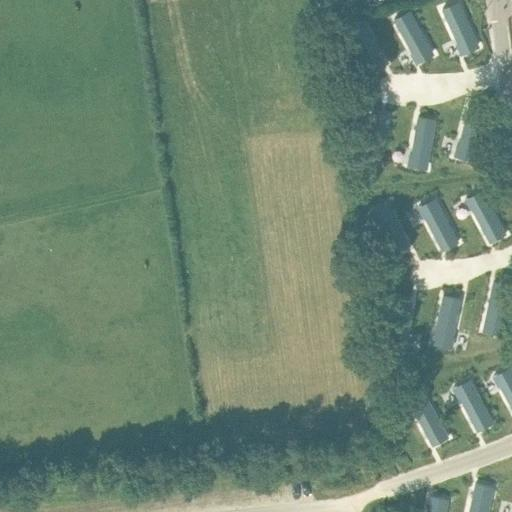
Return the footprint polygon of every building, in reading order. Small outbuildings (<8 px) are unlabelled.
[(459,0),(442,8),(458,42),(456,43),(461,54),(472,49),(471,47),(479,44),(459,0)] [(410,10),(394,18),(413,51),(411,52),(417,63),(427,57),(426,55),(433,51),(410,10)] [(362,19),(346,28),(365,61),(363,62),(369,73),(379,67),(378,65),(385,61),(362,19)] [(458,143),(455,155),(466,158),(467,156),(475,158),(486,111),(468,107),(460,144),(458,143)] [(363,149),(361,161),(373,163),(373,161),(381,163),(389,115),(372,112),(365,150),(363,149)] [(410,153),(408,165),(420,167),(420,165),(428,166),(436,119),(419,116),(412,153),(410,153)] [(476,193),(465,199),(471,209),(472,208),(490,242),(506,233),(484,191),(476,195),(476,193)] [(428,201),(417,207),(423,217),(425,216),(443,250),(459,241),(436,199),(429,203),(428,201)] [(381,207),(370,212),(376,223),(377,222),(394,256),(410,248),(389,205),(382,209),(381,207)] [(493,281),(483,328),(491,330),(491,332),(502,334),(505,323),(503,322),(511,285),(493,281)] [(443,295),(433,341),(441,343),(441,345),(452,348),(455,336),(453,335),(461,298),(443,295)] [(394,298),(386,345),(394,346),(393,348),(405,350),(407,338),(405,338),(411,301),(394,298)] [(503,370),(493,376),(499,386),(500,385),(511,406),(511,368),(504,372),(503,370)] [(463,382),(452,388),(458,398),(460,397),(478,431),(494,422),(471,380),(464,384),(463,382)] [(418,396),(407,402),(413,413),(415,412),(433,445),(448,437),(426,394),(419,398),(418,396)] [(487,511),(493,486),(476,483),(469,511),(487,511)] [(445,511),(449,499),(431,495),(427,511),(445,511)]
